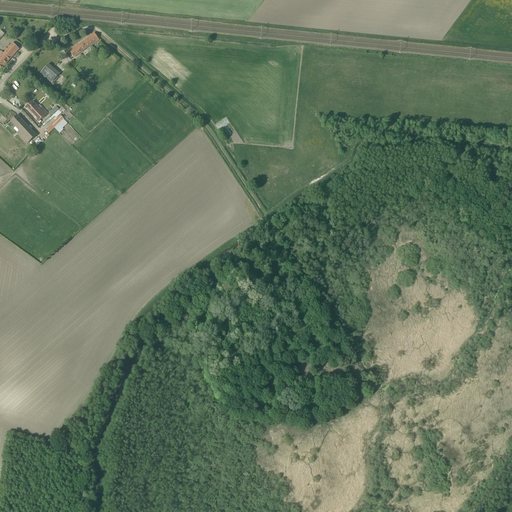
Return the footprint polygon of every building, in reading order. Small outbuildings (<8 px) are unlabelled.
[(90,46),(99,40),(94,33),(77,46),(76,45),(69,51),(74,58),(90,45),(90,46)] [(2,52),(0,54),(0,71),(19,49),(13,43),(3,54),(2,52)] [(51,83),(60,73),(48,63),(40,73),(51,83)] [(32,101),(25,108),(38,122),(47,113),(42,107),(40,110),(32,101)] [(29,141),(36,135),(17,115),(10,122),(20,132),(17,135),(26,144),(29,141)] [(67,124),(63,119),(63,118),(60,116),(51,124),(46,130),(49,133),(54,128),(58,132),(67,124)]
